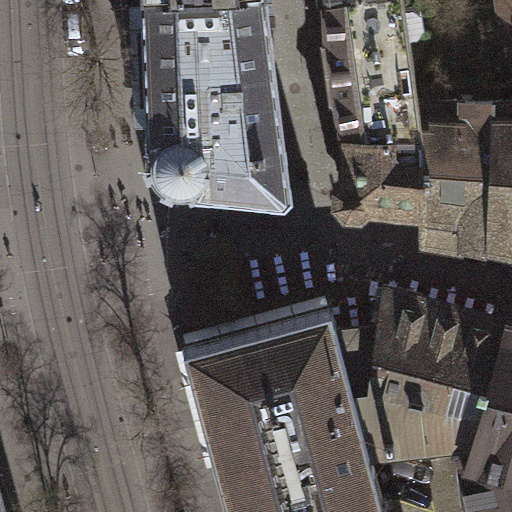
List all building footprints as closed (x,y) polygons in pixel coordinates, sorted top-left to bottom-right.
[(265,0),(143,0),(147,81),(150,169),(162,182),(177,186),(289,197),(277,93),(265,0)] [(325,46),(342,131),(417,128),(416,97),(413,53),(402,0),(347,0),(325,5),(325,46)] [(511,0),(493,0),(498,29),(507,29),(511,67),(511,0)] [(511,248),(511,96),(490,99),(492,246),(511,248)] [(492,246),(490,99),(416,97),(417,128),(423,213),(424,234),(492,246)] [(341,202),(423,213),(417,128),(342,131),(341,202)] [(338,325),(370,444),(396,442),(397,454),(428,452),(428,438),(475,432),(511,325),(382,289),(380,321),(338,325)] [(331,304),(183,345),(228,511),(368,511),(386,505),(370,444),(338,325),(331,304)] [(511,511),(511,325),(475,432),(465,476),(473,511),(511,511)]
